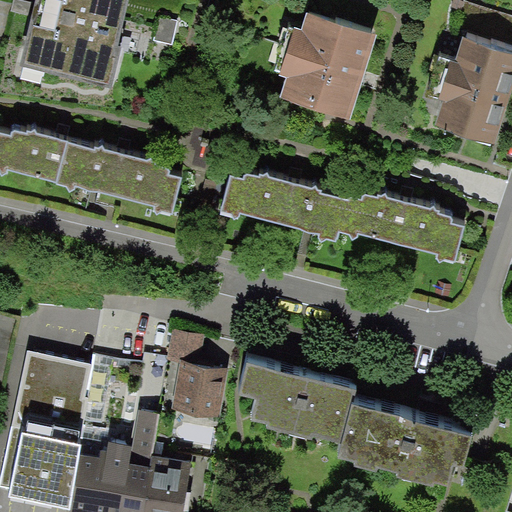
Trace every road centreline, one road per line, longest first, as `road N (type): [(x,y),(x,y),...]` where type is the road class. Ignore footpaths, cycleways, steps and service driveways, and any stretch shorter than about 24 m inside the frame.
road 1 (residential): [(474,328),(0,211)]
road 2 (residential): [(474,328),(511,211)]
